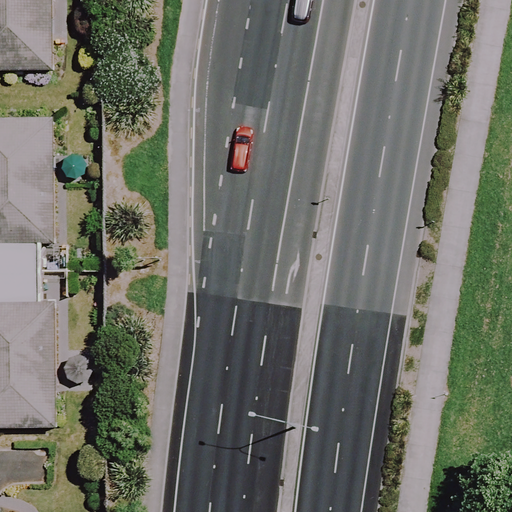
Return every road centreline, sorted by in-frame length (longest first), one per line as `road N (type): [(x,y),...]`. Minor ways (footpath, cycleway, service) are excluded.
road 1 (primary): [(409,0),(326,511)]
road 2 (primary): [(226,511),(265,101)]
